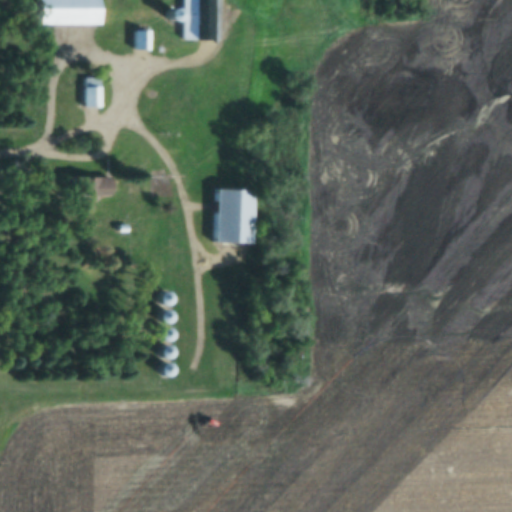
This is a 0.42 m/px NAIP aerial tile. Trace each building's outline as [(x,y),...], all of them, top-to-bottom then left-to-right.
[(96,23),(96,0),(32,0),(32,23),(96,23)] [(192,0),(193,39),(213,39),(212,0),(192,0)] [(145,49),(145,30),(130,30),(130,49),(145,49)] [(98,107),(98,85),(79,85),(79,107),(98,107)] [(227,111),(227,97),(217,97),(217,111),(227,111)] [(63,195),(104,195),(104,177),(63,177),(63,195)] [(209,243),(248,243),(248,190),(209,189),(209,243)] [(168,302),(165,290),(150,294),(153,306),(168,302)] [(151,313),(156,324),(168,318),(162,307),(151,313)]
